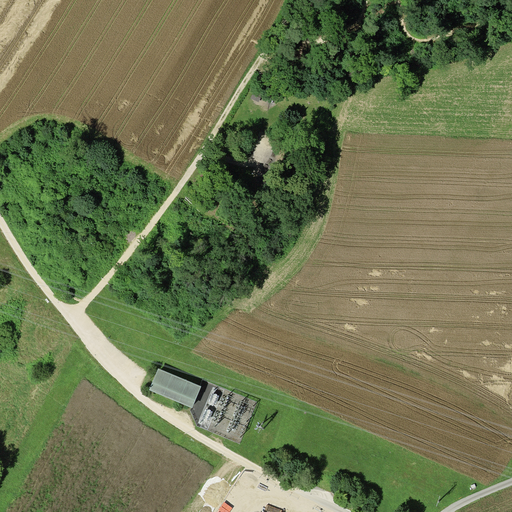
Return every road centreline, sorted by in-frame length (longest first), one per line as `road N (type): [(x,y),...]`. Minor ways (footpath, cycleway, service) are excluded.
road 1 (track): [(342,511),(202,439),(121,380),(0,221)]
road 2 (track): [(69,316),(158,221),(293,0)]
